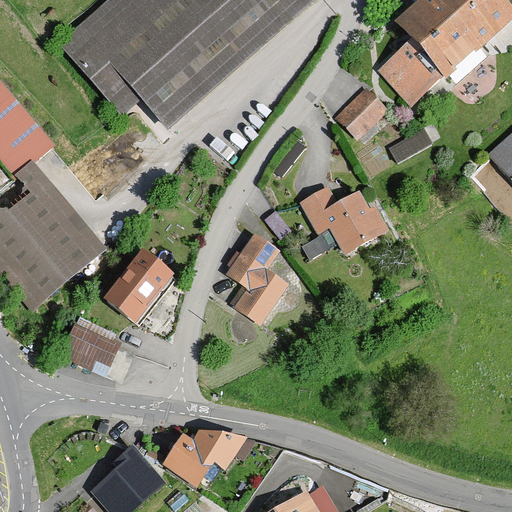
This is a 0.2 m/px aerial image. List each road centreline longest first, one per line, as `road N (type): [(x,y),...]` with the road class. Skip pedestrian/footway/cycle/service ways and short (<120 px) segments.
road 1 (residential): [(360,0),(349,40),(242,200),(202,303),(178,414)]
road 2 (residential): [(511,498),(407,473),(308,436),(178,414)]
road 3 (residential): [(178,414),(0,390)]
road 4 (residential): [(21,511),(0,390)]
